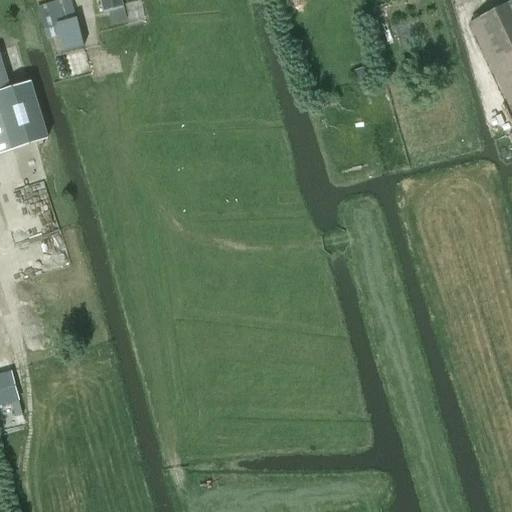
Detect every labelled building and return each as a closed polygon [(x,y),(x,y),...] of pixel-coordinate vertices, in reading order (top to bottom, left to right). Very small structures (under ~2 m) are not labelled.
[(57,24),(76,19),(70,0),(63,0),(38,8),(42,22),(54,18),(57,24)] [(112,25),(127,21),(121,0),(100,0),(104,12),(109,11),(112,25)] [(511,1),(469,23),(474,33),(511,111),(511,1)] [(56,25),(63,54),(83,49),(76,21),(56,25)] [(0,154),(9,152),(47,140),(29,83),(9,90),(0,61),(0,154)] [(373,66),(353,72),(357,87),(377,80),(373,66)] [(12,375),(0,378),(0,408),(20,403),(12,375)]
